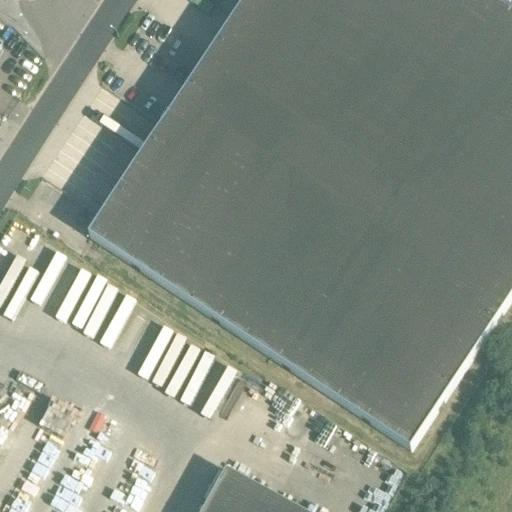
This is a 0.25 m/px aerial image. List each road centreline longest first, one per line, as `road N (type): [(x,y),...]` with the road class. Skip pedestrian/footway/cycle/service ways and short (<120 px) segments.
road 1 (unknown): [(179,511),(198,465),(175,417),(0,326)]
road 2 (unclassified): [(0,203),(129,0)]
